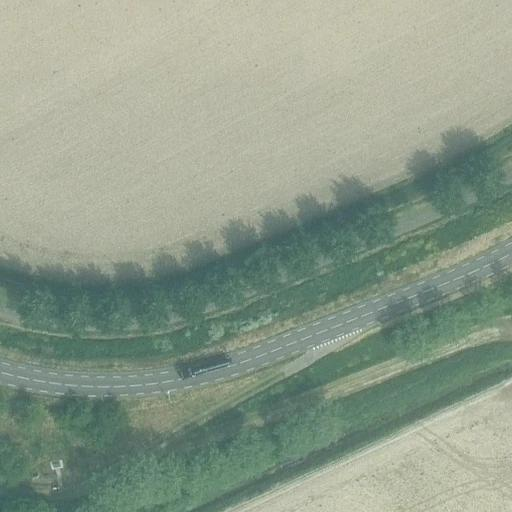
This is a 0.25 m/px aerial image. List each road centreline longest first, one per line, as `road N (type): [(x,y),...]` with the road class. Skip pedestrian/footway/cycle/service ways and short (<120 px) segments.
road 1 (secondary): [(511,247),(449,282),(245,363),(99,387),(0,373)]
road 2 (track): [(144,452),(511,333)]
